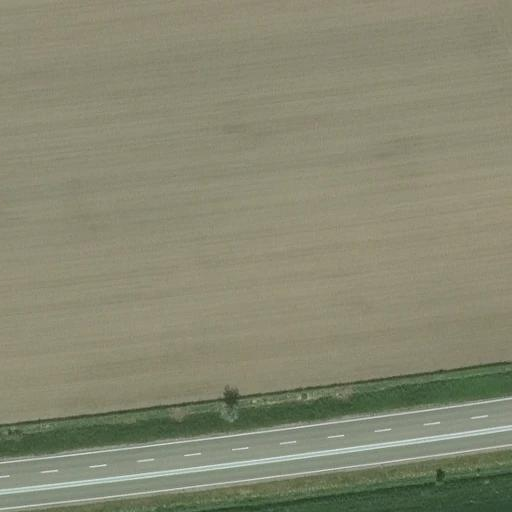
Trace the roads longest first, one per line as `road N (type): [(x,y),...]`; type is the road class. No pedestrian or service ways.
road 1 (trunk): [(0,500),(511,435)]
road 2 (trunk): [(511,411),(0,474)]
